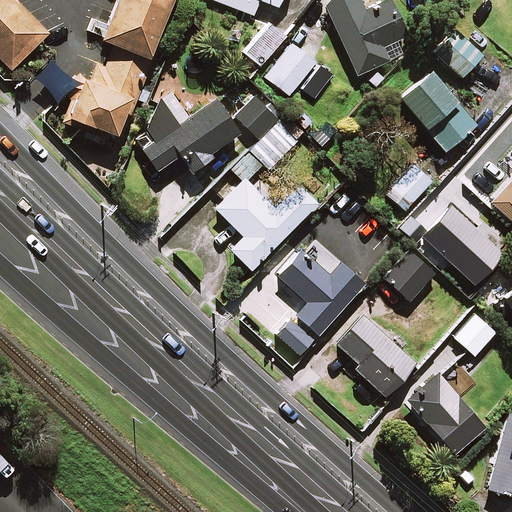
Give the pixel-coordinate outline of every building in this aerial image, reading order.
[(45,35),(10,0),(0,0),(0,61),(8,70),(45,35)] [(119,139),(147,60),(172,0),(112,0),(96,41),(110,46),(102,68),(93,65),(87,82),(79,79),(64,119),(119,139)] [(278,0),(211,0),(250,16),(256,0),(275,8),(278,0)] [(364,13),(357,0),(317,0),(354,76),(386,61),(379,47),(406,34),(390,1),(364,13)] [(314,62),(264,24),(242,53),(259,66),(267,55),(276,62),(264,78),(287,96),(314,62)] [(480,56),(453,31),(432,54),(459,78),(480,56)] [(330,76),(318,67),(300,92),(311,101),(330,76)] [(472,125),(426,72),(395,100),(441,152),(472,125)] [(176,101),(165,93),(142,128),(152,142),(139,151),(154,172),(177,156),(188,173),(208,159),(205,155),(235,135),(212,101),(187,118),(176,101)] [(273,117),(253,97),(233,118),(254,138),(273,117)] [(294,142),(276,123),(262,136),(279,155),(294,142)] [(279,155),(262,136),(247,150),(265,169),(279,155)] [(238,183),(242,180),(258,166),(245,152),(226,170),(238,183)] [(428,181),(408,164),(382,194),(402,211),(428,181)] [(511,175),(486,204),(511,226),(511,175)] [(242,180),(238,183),(212,209),(240,237),(227,250),(247,270),(314,204),(296,186),(272,210),(242,180)] [(503,256),(446,206),(417,239),(474,288),(503,256)] [(328,275),(300,249),(275,277),(304,303),(274,335),(297,355),(360,285),(337,264),(328,275)] [(431,272),(405,249),(380,279),(406,301),(431,272)] [(511,288),(497,301),(511,320),(511,288)] [(412,364),(359,315),(332,344),(355,365),(351,369),(381,397),(412,364)] [(490,336),(468,317),(451,337),(472,356),(490,336)] [(481,427),(434,375),(404,402),(450,454),(481,427)] [(511,415),(504,413),(483,488),(511,496),(511,415)]
